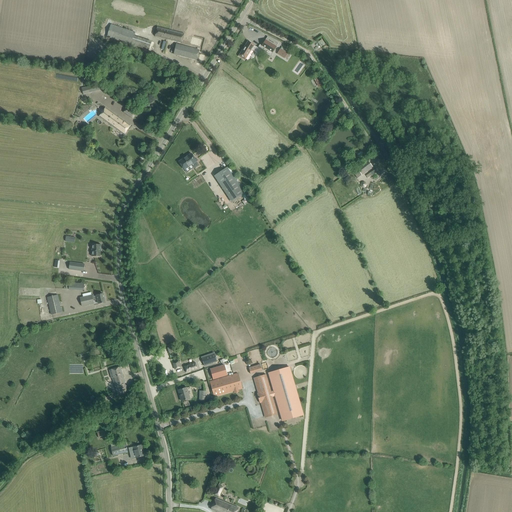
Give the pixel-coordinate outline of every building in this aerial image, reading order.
[(148,50),(151,42),(135,36),(136,34),(111,25),(107,36),(148,50)] [(157,27),(155,36),(177,42),(182,43),(184,34),(157,27)] [(276,46),(266,40),(262,46),(260,45),(258,48),(261,50),(262,50),(271,55),(276,46)] [(249,42),(248,41),(239,56),(245,60),(251,50),(252,50),(253,50),(254,49),(260,53),(261,50),(258,48),(254,45),(251,44),(252,43),(250,41),(249,42)] [(176,44),(174,54),(197,60),(199,50),(181,46),(176,44)] [(280,49),(277,54),(284,58),(285,58),(285,57),(287,55),(287,54),(288,53),(287,53),(285,51),(280,49)] [(319,83),(320,85),(322,85),(317,77),(314,79),(316,84),(319,83)] [(82,89),(83,95),(101,90),(99,84),(82,89)] [(130,125),(105,108),(98,117),(124,135),(130,125)] [(133,119),(136,114),(126,108),(123,112),(133,119)] [(191,153),(179,162),(184,169),(192,164),(194,169),(199,165),(196,161),(196,160),(191,153)] [(362,176),(373,168),(367,161),(357,169),(362,176)] [(214,176),(231,201),(244,193),(227,167),(214,176)] [(101,244),(92,244),(92,256),(100,256),(100,251),(101,251),(101,244)] [(70,262),(69,269),(84,271),(85,264),(70,262)] [(93,295),(92,295),(93,301),(98,300),(99,304),(105,302),(103,294),(97,295),(97,296),(94,297),(93,295)] [(51,313),(51,314),(62,312),(58,295),(47,297),(51,313)] [(92,295),(80,298),(82,306),(94,304),(93,301),(92,295)] [(214,354),(202,358),(204,366),(217,362),(214,354)] [(181,367),(179,361),(173,363),(175,369),(181,367)] [(197,369),(195,362),(184,366),(187,372),(197,369)] [(260,364),(249,368),(250,374),(262,370),(260,364)] [(120,367),(109,370),(111,378),(112,378),(118,394),(128,391),(120,367)] [(303,415),(289,367),(269,373),(274,391),(271,391),(272,397),(275,396),(283,421),(303,415)] [(238,373),(210,381),(214,397),(227,393),(234,391),(235,393),(239,392),(238,390),(242,389),(238,373)] [(255,378),(259,392),(257,393),(260,403),(262,402),(266,417),(277,414),(272,397),(271,391),(266,374),(255,378)] [(182,401),(190,399),(187,388),(178,390),(180,395),(180,394),(182,401),(181,401),(182,401)] [(100,399),(93,403),(95,408),(103,405),(100,399)] [(126,444),(111,447),(113,456),(128,452),(126,444)] [(129,448),(130,452),(135,451),(136,457),(144,456),(141,445),(129,448)] [(218,485),(214,494),(219,497),(223,487),(218,485)] [(217,511),(236,511),(239,508),(215,498),(211,509),(217,511)]
